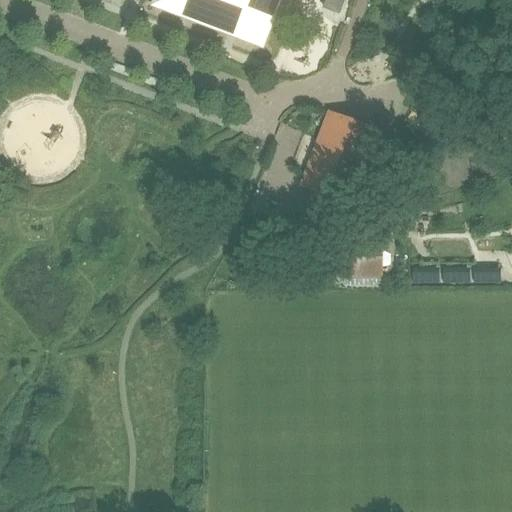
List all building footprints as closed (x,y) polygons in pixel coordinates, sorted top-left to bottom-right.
[(262,43),(277,0),(157,0),(156,5),(261,45),(262,43)] [(339,14),(344,0),(326,0),(323,8),(339,14)] [(137,75),(140,68),(116,60),(113,67),(137,75)] [(113,68),(110,75),(133,83),(135,76),(113,68)] [(153,74),(150,82),(174,90),(176,83),(153,74)] [(354,208),(382,133),(329,113),(329,114),(307,170),(301,188),(354,208)] [(383,280),(383,248),(341,248),(341,280),(383,280)] [(313,279),(333,279),(333,265),(313,265),(313,279)]
